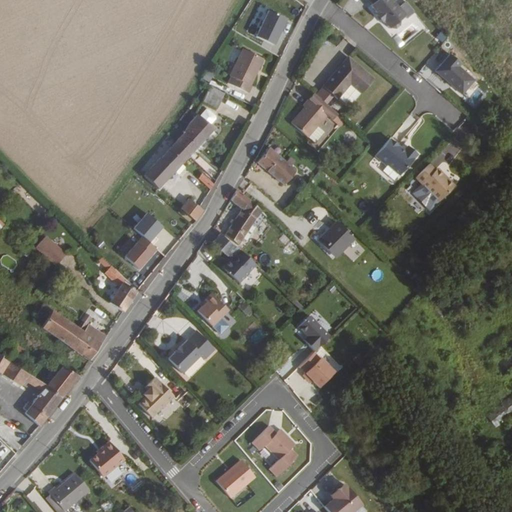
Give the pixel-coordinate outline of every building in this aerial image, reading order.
[(368,0),(371,3),(369,4),(389,31),(407,18),(393,0),(368,0)] [(286,19),(268,11),(255,38),(273,47),(286,19)] [(438,45),(444,38),(438,32),(431,39),(438,45)] [(339,53),(349,46),(344,39),(334,46),(339,53)] [(262,59),(243,48),(229,76),(231,77),(227,84),(248,93),(250,88),(249,87),(262,59)] [(426,65),(431,70),(445,55),(440,51),(426,65)] [(462,65),(449,54),(433,72),(462,97),(475,82),(460,67),(462,65)] [(373,79),(346,58),(322,89),(337,100),(349,85),(361,94),(373,79)] [(475,104),(482,93),(476,89),(469,100),(475,104)] [(221,97),(207,90),(202,100),(216,108),(221,97)] [(311,91),(307,97),(301,103),(302,104),(289,121),(305,134),(324,112),(330,117),(335,111),(311,91)] [(241,123),(247,109),(227,100),(221,114),(241,123)] [(183,133),(175,142),(189,155),(213,127),(196,113),(189,123),(183,133)] [(334,115),(330,121),(339,127),(343,121),(334,115)] [(400,177),(418,156),(407,146),(402,152),(389,140),(374,158),(386,168),(388,166),(400,177)] [(159,188),(189,155),(175,142),(159,158),(158,157),(143,175),(159,188)] [(268,147),(262,154),(260,152),(259,151),(254,159),(284,184),(296,171),(268,147)] [(443,148),(438,159),(450,164),(454,153),(443,148)] [(437,203),(455,185),(439,169),(436,172),(429,164),(414,179),(437,203)] [(202,172),(198,178),(211,189),(214,183),(202,172)] [(261,211),(235,190),(230,199),(244,209),(225,233),(238,243),(244,234),(247,236),(249,232),(247,230),(256,217),(261,211)] [(297,192),(283,208),(290,214),(304,199),(297,192)] [(189,198),(182,207),(196,220),(203,209),(201,207),(189,198)] [(147,213),(134,228),(143,236),(153,245),(158,239),(155,235),(163,226),(147,213)] [(351,239),(333,222),(315,240),(331,256),(338,249),(339,250),(351,239)] [(164,228),(159,232),(168,244),(173,240),(164,228)] [(230,251),(235,246),(220,232),(212,241),(227,255),(230,251)] [(36,246),(46,254),(55,244),(45,235),(36,246)] [(139,269),(157,248),(153,245),(143,236),(125,257),(139,269)] [(65,253),(55,244),(46,254),(57,263),(65,253)] [(236,256),(233,260),(232,258),(225,266),(240,280),(255,264),(241,251),(236,256)] [(233,260),(236,256),(230,251),(227,255),(232,258),(233,260)] [(105,271),(108,268),(98,260),(96,263),(105,271)] [(125,279),(110,265),(103,274),(111,282),(118,289),(109,302),(123,312),(137,291),(124,282),(125,279)] [(202,307),(197,312),(211,327),(220,318),(228,311),(211,294),(204,301),(206,303),(202,307)] [(83,331),(44,305),(36,317),(33,320),(73,349),(88,325),(87,323),(83,331)] [(316,319),(312,314),(297,328),(307,339),(304,341),(314,352),(331,337),(314,320),(316,319)] [(73,349),(89,360),(106,336),(90,326),(93,321),(90,319),(87,323),(88,325),(73,349)] [(215,350),(196,331),(186,341),(168,359),(182,374),(200,355),(205,360),(215,350)] [(14,367),(25,351),(6,339),(0,347),(0,353),(6,358),(4,361),(14,367)] [(306,350),(287,360),(290,366),(310,356),(306,350)] [(335,374),(314,352),(299,368),(305,374),(303,377),(310,384),(312,382),(319,390),(335,374)] [(26,413),(39,425),(61,397),(46,386),(30,376),(14,367),(4,361),(6,358),(0,353),(0,373),(20,387),(23,381),(38,391),(38,390),(41,392),(35,400),(34,400),(31,403),(32,404),(33,404),(26,413)] [(46,386),(61,397),(78,376),(62,366),(46,386)] [(174,397),(154,378),(145,387),(148,390),(141,397),(143,399),(136,405),(151,420),(174,397)] [(511,410),(511,391),(486,412),(495,424),(511,410)] [(27,411),(32,404),(31,403),(29,401),(24,408),(27,411)] [(276,434),(268,426),(250,444),(259,453),(265,447),(278,460),(267,471),(276,480),(299,458),(292,450),(296,446),(280,430),(276,434)] [(511,459),(499,443),(487,452),(511,483),(511,459)] [(122,463),(107,445),(101,450),(103,452),(97,457),(89,464),(102,479),(122,463)] [(230,500),(255,479),(239,460),(214,482),(230,500)] [(117,468),(108,476),(112,480),(121,472),(117,468)] [(48,492),(50,493),(44,498),(56,511),(58,511),(62,509),(64,511),(88,491),(75,475),(56,490),(54,487),(48,492)] [(355,511),(362,507),(344,485),(329,497),(332,502),(324,509),(326,511),(355,511)]
